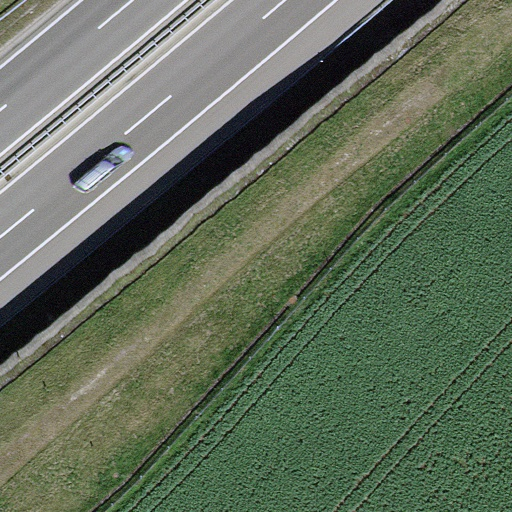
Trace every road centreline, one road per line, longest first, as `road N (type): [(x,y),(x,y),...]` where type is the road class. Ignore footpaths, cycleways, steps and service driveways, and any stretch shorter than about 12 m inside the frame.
road 1 (motorway): [(0,234),(280,0)]
road 2 (motorway): [(134,0),(0,110)]
